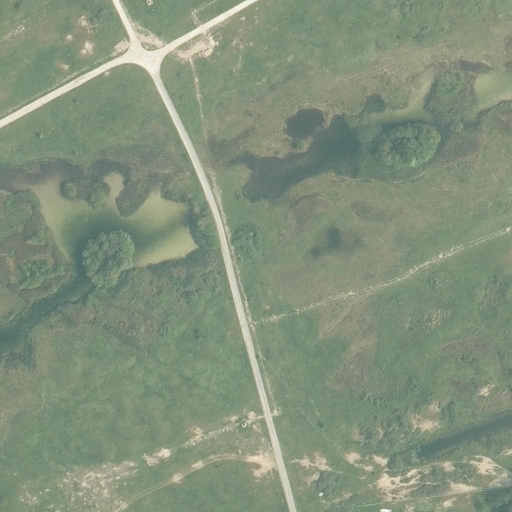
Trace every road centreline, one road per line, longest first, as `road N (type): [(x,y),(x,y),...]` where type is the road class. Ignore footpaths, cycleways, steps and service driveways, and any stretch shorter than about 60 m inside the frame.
road 1 (track): [(293,511),(213,208),(146,61)]
road 2 (track): [(261,388),(373,290),(410,279),(511,213)]
road 3 (track): [(280,459),(217,457),(116,511)]
road 4 (track): [(0,124),(137,49)]
road 5 (track): [(146,61),(251,0)]
